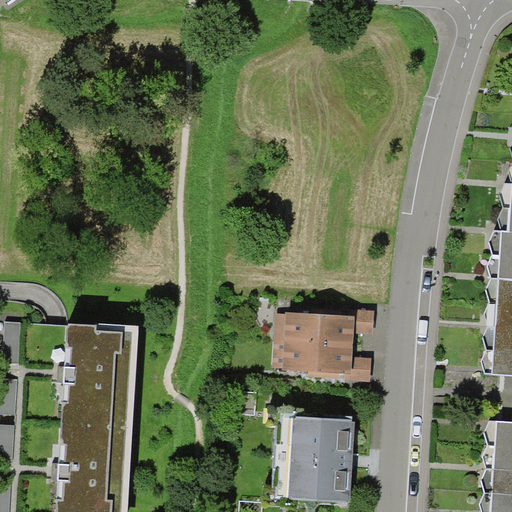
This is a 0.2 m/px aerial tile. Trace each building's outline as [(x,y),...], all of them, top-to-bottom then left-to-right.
[(511,208),(511,183),(508,183),(502,195),(507,208),(511,208)] [(511,208),(507,208),(501,219),(505,231),(511,231),(511,208)] [(511,254),(511,231),(505,231),(497,231),(492,242),(496,254),(511,254)] [(511,278),(511,254),(496,254),(490,265),(495,278),(511,278)] [(511,302),(511,278),(495,278),(489,289),(493,302),(511,302)] [(511,327),(511,302),(493,302),(487,314),(491,326),(511,327)] [(354,344),(356,318),(333,317),(330,312),(321,311),(318,316),(289,314),(287,340),(354,344)] [(22,321),(5,320),(2,362),(19,363),(22,321)] [(66,423),(135,427),(141,328),(72,324),(66,423)] [(511,351),(511,327),(491,326),(486,338),(490,350),(511,351)] [(330,370),(353,372),(354,344),(287,340),(286,368),(314,369),(317,375),(327,376),(330,370)] [(511,375),(511,351),(490,350),(484,362),(488,374),(511,375)] [(18,378),(1,377),(0,393),(0,414),(15,416),(18,378)] [(351,499),(356,420),(296,417),(291,496),(351,499)] [(511,445),(511,421),(492,420),(487,432),(491,444),(511,445)] [(16,424),(0,423),(0,458),(13,459),(16,424)] [(60,511),(129,511),(135,427),(66,423),(60,511)] [(511,469),(511,445),(491,444),(485,456),(489,468),(511,469)] [(511,493),(511,469),(489,468),(483,480),(488,492),(511,493)] [(9,511),(12,476),(0,474),(0,511),(9,511)] [(511,511),(511,493),(488,492),(482,503),(485,511),(511,511)]
